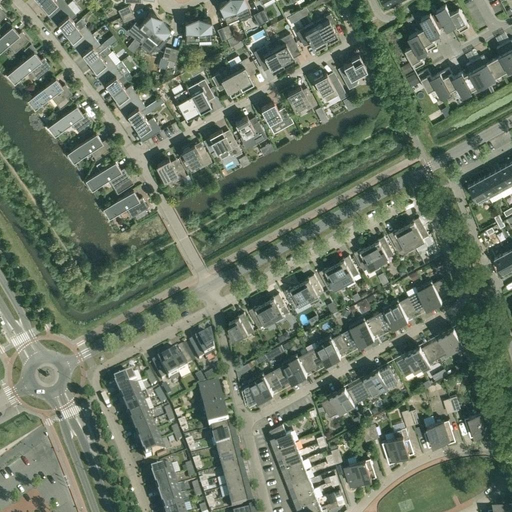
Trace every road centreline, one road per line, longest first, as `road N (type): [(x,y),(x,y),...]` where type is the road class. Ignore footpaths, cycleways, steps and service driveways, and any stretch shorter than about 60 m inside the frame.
road 1 (residential): [(244,424),(466,302),(424,201),(410,198)]
road 2 (residential): [(137,158),(358,41),(339,0)]
road 3 (residential): [(144,511),(92,374),(214,306)]
road 4 (unclassified): [(209,288),(427,167)]
road 5 (residential): [(214,306),(410,198)]
road 6 (residential): [(137,158),(17,0)]
road 7 (residential): [(511,144),(450,179),(495,287)]
road 8 (residential): [(357,511),(386,481),(448,450),(491,446),(509,468)]
road 9 (residential): [(63,367),(209,288)]
road 10 (residential): [(209,288),(137,158)]
road 11 (tertiary): [(109,511),(58,389)]
road 12 (tertiary): [(48,393),(95,511)]
road 13 (residential): [(244,424),(214,306)]
